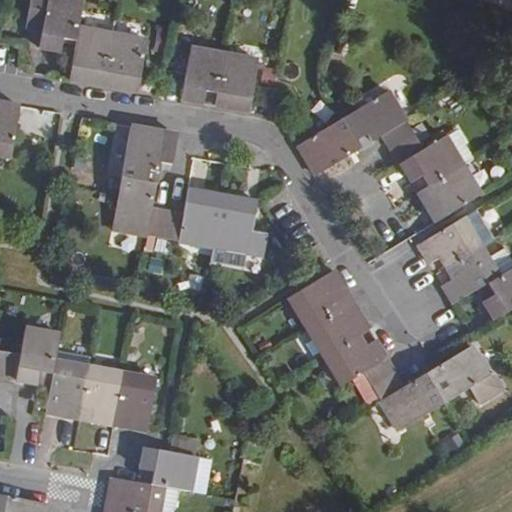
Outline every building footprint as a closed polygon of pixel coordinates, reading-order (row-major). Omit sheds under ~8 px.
[(31,0),(26,28),(43,30),(39,48),(62,52),(64,40),(76,42),(69,79),(136,92),(146,41),(79,27),(83,2),(70,0),(31,0)] [(155,51),(167,54),(171,35),(158,34),(155,51)] [(217,95),(215,106),(249,113),(258,61),(191,48),(181,101),(203,105),(205,92),(217,95)] [(203,105),(215,106),(217,95),(205,92),(203,105)] [(463,165),(445,136),(420,150),(403,123),(406,121),(387,92),(298,146),(316,176),(360,148),(357,142),(368,136),(372,141),(382,135),(436,222),(482,195),(463,165)] [(20,107),(0,103),(0,156),(11,159),(20,107)] [(18,131),(50,138),(56,114),(24,107),(18,131)] [(178,136),(131,128),(113,230),(248,254),(257,202),(189,190),(185,215),(152,209),(161,160),(174,162),(178,136)] [(457,129),(445,136),(463,165),(474,158),(457,129)] [(357,142),(360,148),(372,141),(368,136),(357,142)] [(511,268),(500,276),(488,256),(482,247),(487,244),(469,215),(419,245),(430,265),(441,258),(453,279),(443,285),(454,304),(476,290),(487,284),(494,296),(483,302),(494,320),(511,309),(511,268)] [(511,259),(504,246),(488,256),(500,276),(511,268),(511,259)] [(359,335),(369,329),(334,271),(288,298),(341,387),(356,377),(364,372),(373,387),(383,404),(399,431),(473,386),(489,377),(486,371),(471,346),(404,387),(376,342),(366,347),(359,335)] [(487,284),(476,290),(483,302),(494,296),(487,284)] [(56,361),(57,351),(60,335),(26,329),(22,356),(0,351),(0,378),(40,386),(51,388),(46,414),(80,419),(82,407),(95,409),(93,421),(147,432),(157,380),(89,367),(56,361)] [(376,342),(369,329),(359,335),(366,347),(376,342)] [(91,358),(57,351),(56,361),(89,367),(91,358)] [(492,367),(486,371),(489,377),(473,386),(483,403),(505,389),(492,367)] [(364,372),(356,377),(365,392),(373,387),(364,372)] [(373,387),(365,392),(375,409),(383,404),(373,387)] [(80,419),(93,421),(95,409),(82,407),(80,419)] [(449,458),(466,447),(458,434),(441,445),(449,458)] [(159,511),(164,487),(176,489),(190,491),(196,457),(144,448),(138,482),(113,478),(112,483),(106,511),(159,511)] [(172,511),(176,489),(164,487),(159,511),(172,511)] [(43,511),(45,504),(0,496),(0,511),(43,511)]
